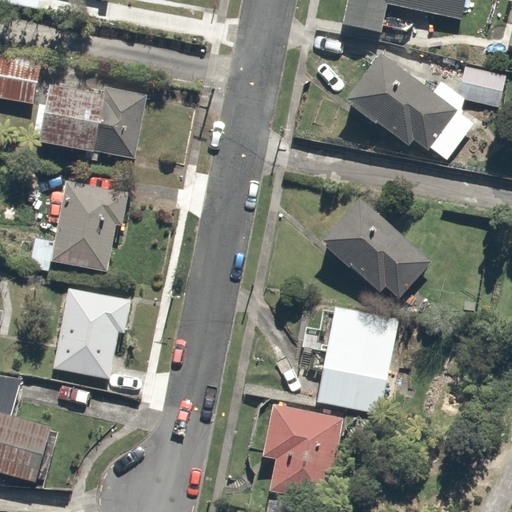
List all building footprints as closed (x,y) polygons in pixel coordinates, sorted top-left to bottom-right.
[(46,0),(0,0),(0,2),(44,11),(46,0)] [(48,66),(0,56),(0,99),(40,108),(48,66)] [(457,119),(384,57),(347,101),(420,162),(457,119)] [(508,75),(467,64),(459,96),(499,106),(508,75)] [(154,101),(57,85),(46,150),(143,167),(154,101)] [(138,198),(66,187),(53,269),(124,280),(138,198)] [(431,262),(370,206),(337,242),(399,298),(431,262)] [(122,348),(135,350),(142,309),(68,296),(54,373),(116,384),(122,348)] [(402,310),(340,300),(322,406),(384,416),(402,310)] [(352,421),(283,405),(262,496),(331,511),(352,421)] [(56,431),(0,413),(0,480),(37,492),(56,431)]
